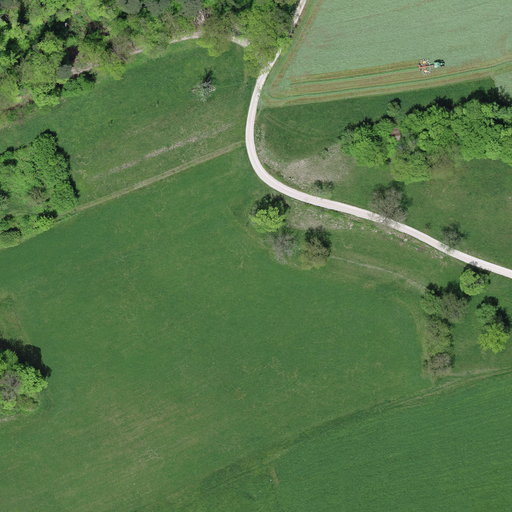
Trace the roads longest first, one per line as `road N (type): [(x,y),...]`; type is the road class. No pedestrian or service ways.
road 1 (track): [(511,275),(262,174),(251,151),(255,95),(303,0)]
road 2 (track): [(268,64),(237,39),(207,33),(57,78),(0,107)]
